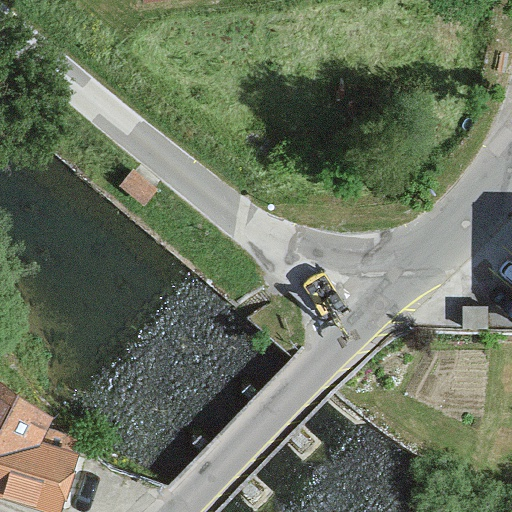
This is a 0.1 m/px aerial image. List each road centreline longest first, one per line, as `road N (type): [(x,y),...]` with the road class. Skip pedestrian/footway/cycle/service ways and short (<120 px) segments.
road 1 (residential): [(376,313),(194,182),(0,17)]
road 2 (tertiary): [(511,170),(376,313)]
road 3 (unclassified): [(316,372),(180,511)]
